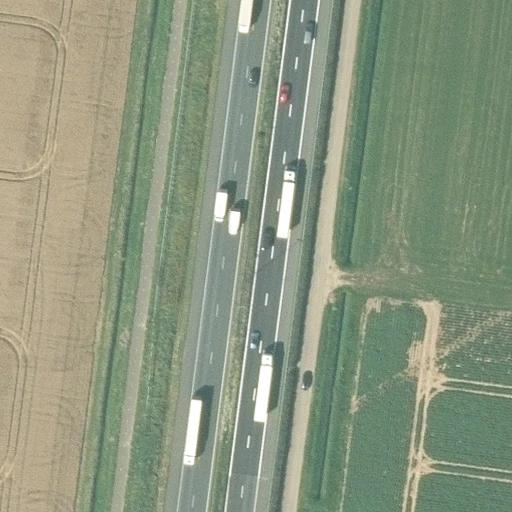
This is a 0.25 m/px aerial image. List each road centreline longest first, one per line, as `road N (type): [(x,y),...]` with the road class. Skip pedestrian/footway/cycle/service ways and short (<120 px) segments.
road 1 (motorway): [(241,511),(306,0)]
road 2 (unclassified): [(290,511),(355,0)]
road 3 (motorway): [(260,0),(196,511)]
